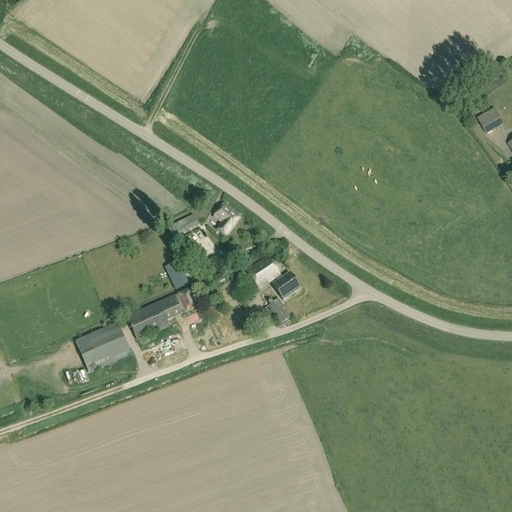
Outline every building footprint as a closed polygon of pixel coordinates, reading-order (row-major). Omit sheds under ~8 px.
[(476,120),(485,135),(502,125),(494,110),(476,120)] [(217,231),(225,237),(240,216),(224,204),(214,218),(223,224),(217,231)] [(172,237),(172,238),(197,226),(192,216),(168,228),(172,237)] [(259,290),(280,275),(268,258),(247,272),(259,290)] [(170,279),(175,290),(188,284),(183,273),(170,279)] [(272,286),(283,302),(300,290),(289,274),(272,286)] [(189,290),(126,317),(136,340),(169,326),(166,321),(197,307),(189,290)] [(272,313),(280,325),(291,318),(278,300),(264,310),(268,315),(272,313)] [(116,323),(75,342),(89,373),(131,355),(116,323)]
